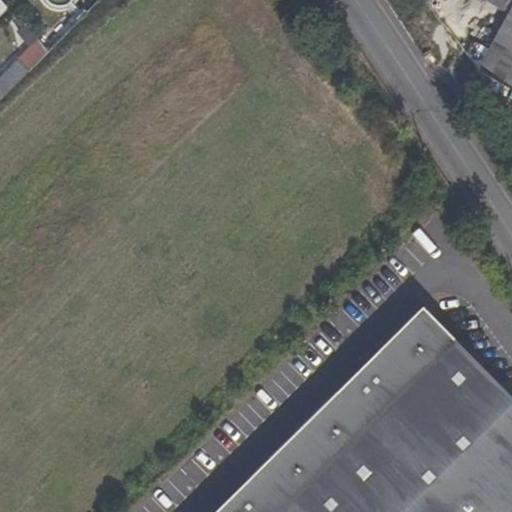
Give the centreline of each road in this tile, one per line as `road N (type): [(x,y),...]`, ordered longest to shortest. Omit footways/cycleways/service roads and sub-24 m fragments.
road 1 (unknown): [(511,347),(492,325),(450,303),(426,298),(408,305),(204,511)]
road 2 (tertiary): [(356,0),(511,232)]
